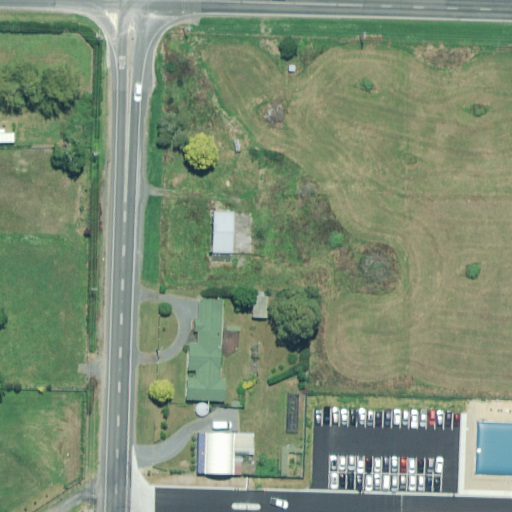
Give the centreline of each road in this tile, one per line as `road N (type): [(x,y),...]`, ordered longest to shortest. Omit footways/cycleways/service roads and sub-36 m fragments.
road 1 (tertiary): [(117,511),(134,0)]
road 2 (tertiary): [(511,9),(180,0)]
